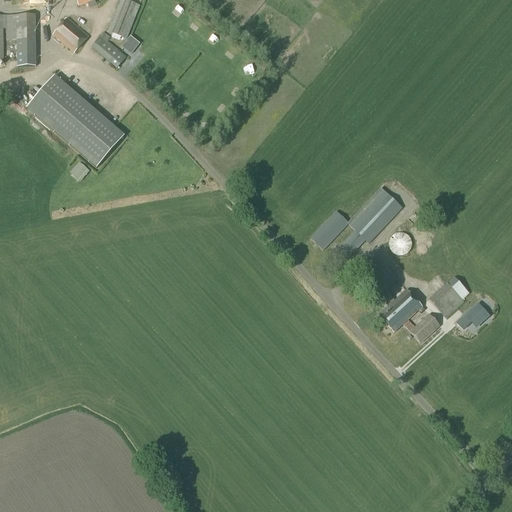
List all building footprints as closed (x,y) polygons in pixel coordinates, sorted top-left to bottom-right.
[(96,7),(93,0),(75,0),(78,8),(87,5),(89,9),(96,7)] [(126,41),(139,7),(121,0),(120,0),(108,33),(126,41)] [(179,5),(176,10),(184,16),(188,11),(179,5)] [(76,15),(73,21),(80,24),(83,18),(76,15)] [(35,16),(0,16),(0,62),(3,63),(2,30),(5,30),(6,41),(16,41),(16,27),(35,26),(35,16)] [(73,54),(87,37),(67,19),(53,36),(73,54)] [(193,24),(200,32),(206,27),(199,19),(193,24)] [(148,38),(152,33),(142,26),(138,32),(148,38)] [(117,69),(126,58),(107,43),(111,39),(103,33),(91,49),(117,69)] [(130,37),(121,48),(129,55),(138,43),(130,37)] [(194,68),(201,75),(209,67),(202,60),(194,68)] [(150,81),(157,89),(163,84),(156,76),(150,81)] [(96,169),(123,138),(54,78),(26,109),(96,169)] [(170,97),(166,99),(171,107),(175,105),(170,97)] [(368,245),(401,209),(380,190),(348,225),(335,213),(310,240),(323,252),(348,226),(355,232),(331,257),(341,267),(365,242),(368,245)] [(438,227),(421,240),(430,251),(446,238),(438,227)] [(394,303),(383,290),(395,280),(382,265),(364,282),(383,303),(386,301),(390,306),(378,317),(394,334),(403,326),(419,345),(439,328),(428,316),(414,329),(407,322),(422,309),(406,292),(394,303)] [(445,320),(463,303),(461,302),(468,295),(453,279),(428,302),(445,320)] [(455,325),(463,332),(471,325),(478,319),(483,324),(490,318),(477,305),(455,325)]
